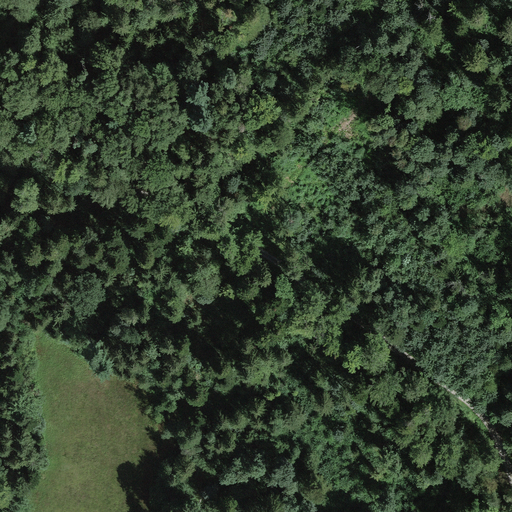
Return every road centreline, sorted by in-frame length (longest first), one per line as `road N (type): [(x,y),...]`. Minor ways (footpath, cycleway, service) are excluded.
road 1 (track): [(306,284),(226,229),(0,129)]
road 2 (track): [(511,477),(478,410),(306,284)]
